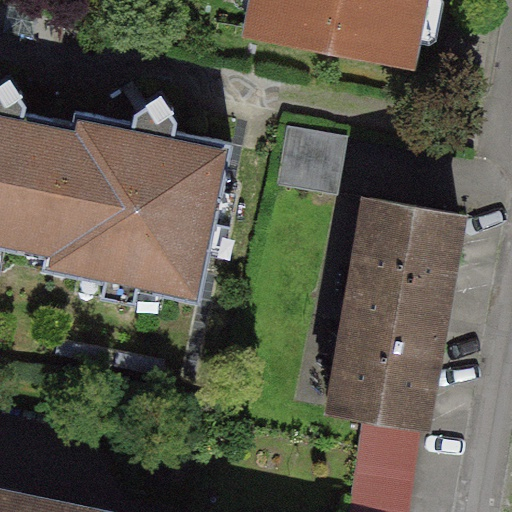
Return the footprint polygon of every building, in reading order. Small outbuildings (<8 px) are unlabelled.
[(357,51),(413,61),(424,0),(262,0),(256,31),(309,41),(309,45),(356,54),(357,51)] [(0,246),(48,256),(75,124),(28,114),(30,104),(12,76),(0,85),(0,246)] [(75,124),(48,256),(46,269),(107,281),(104,296),(137,303),(140,289),(203,301),(234,145),(177,133),(179,122),(164,93),(139,114),(136,124),(77,112),(75,124)] [(347,137),(290,127),(280,186),(337,196),(347,137)] [(425,425),(462,215),(373,200),(335,409),(366,414),(419,423),(425,425)] [(366,414),(360,450),(414,458),(419,423),(366,414)] [(406,511),(414,458),(360,450),(351,511),(406,511)] [(22,511),(25,500),(0,494),(0,511),(22,511)] [(83,511),(25,500),(22,511),(83,511)]
